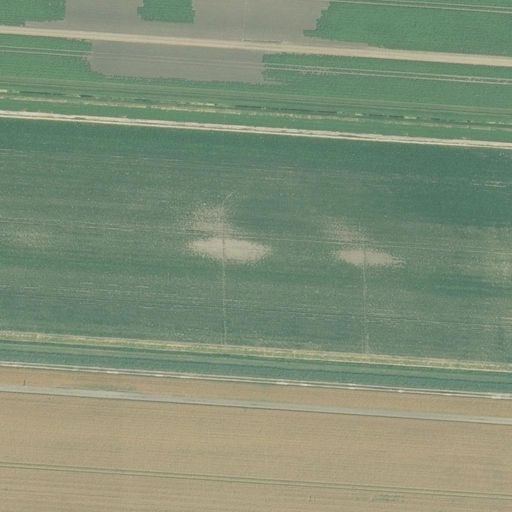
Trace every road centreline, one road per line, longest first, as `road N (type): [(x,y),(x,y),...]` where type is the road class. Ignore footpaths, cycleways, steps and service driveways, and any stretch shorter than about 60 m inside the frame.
road 1 (track): [(511,396),(0,361)]
road 2 (track): [(511,63),(0,28)]
road 3 (track): [(511,144),(0,112)]
